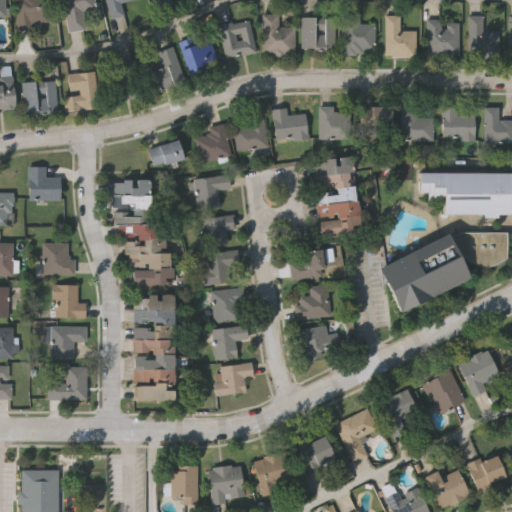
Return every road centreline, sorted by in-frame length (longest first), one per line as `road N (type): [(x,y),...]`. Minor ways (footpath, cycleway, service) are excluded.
road 1 (residential): [(0,428),(239,427),(511,293)]
road 2 (residential): [(511,80),(290,80),(142,123),(0,145)]
road 3 (residential): [(292,404),(273,351),(253,204),(254,189),(276,177),(289,183),(294,204),(284,217),(260,223)]
road 4 (residential): [(111,428),(111,308),(87,222),(83,135)]
